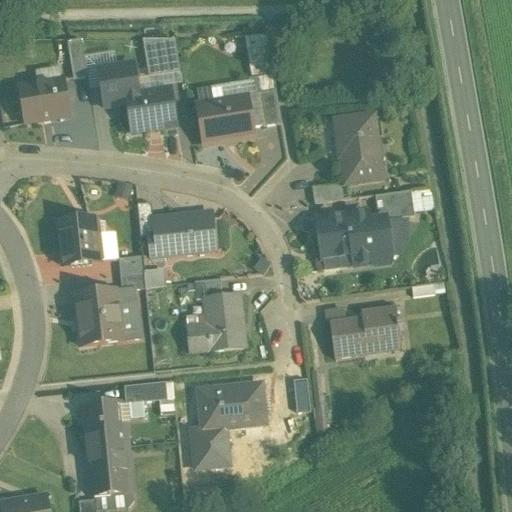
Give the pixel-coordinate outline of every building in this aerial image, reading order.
[(286,129),(268,39),(251,41),(269,133),(286,129)] [(180,45),(143,44),(150,80),(184,76),(180,45)] [(84,45),(73,47),(77,77),(88,75),(84,45)] [(142,69),(100,75),(107,119),(130,116),(149,113),(147,104),(142,69)] [(72,83),(24,92),(31,131),(79,122),(72,83)] [(147,104),(149,113),(130,116),(134,139),(185,131),(180,99),(147,104)] [(254,106),(201,115),(207,153),(260,144),(254,106)] [(384,117),(338,122),(346,189),(392,183),(384,117)] [(343,189),(315,193),(317,209),(345,206),(343,189)] [(417,197),(380,203),(382,219),(318,227),(323,271),(400,262),(395,223),(420,220),(417,197)] [(154,249),(155,264),(226,258),(223,215),(156,219),(155,209),(143,209),(146,250),(154,249)] [(101,221),(62,224),(65,270),(105,267),(101,221)] [(228,301),(226,284),(185,288),(187,306),(210,303),(228,301)] [(140,293),(76,301),(83,350),(146,341),(140,293)] [(228,301),(210,303),(212,328),(189,331),(193,361),(254,354),(248,299),(228,301)] [(367,318),(367,322),(333,327),(338,362),(372,357),(372,358),(407,353),(403,314),(367,318)] [(312,383),(297,384),(300,419),(315,418),(312,383)] [(269,388),(201,394),(205,436),(273,430),(269,388)] [(169,389),(130,392),(131,405),(171,402),(169,389)] [(132,406),(86,411),(91,459),(137,453),(132,406)] [(137,453),(91,459),(96,503),(142,498),(137,453)] [(53,511),(51,497),(5,506),(6,511),(53,511)]
